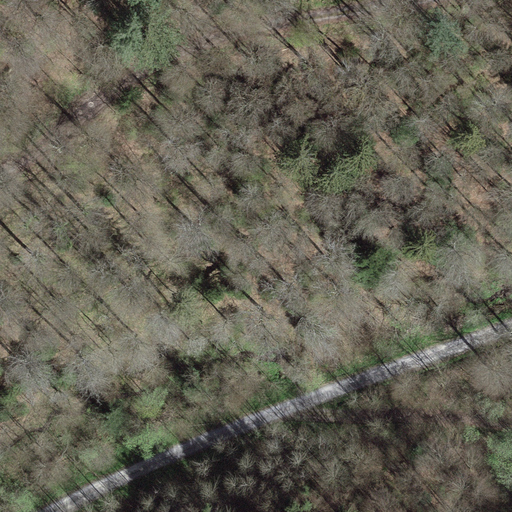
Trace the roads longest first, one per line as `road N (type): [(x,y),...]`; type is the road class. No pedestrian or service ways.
road 1 (track): [(50,511),(276,411),(511,324)]
road 2 (track): [(417,0),(211,41),(115,85),(22,163),(0,172)]
road 3 (track): [(511,425),(276,411)]
